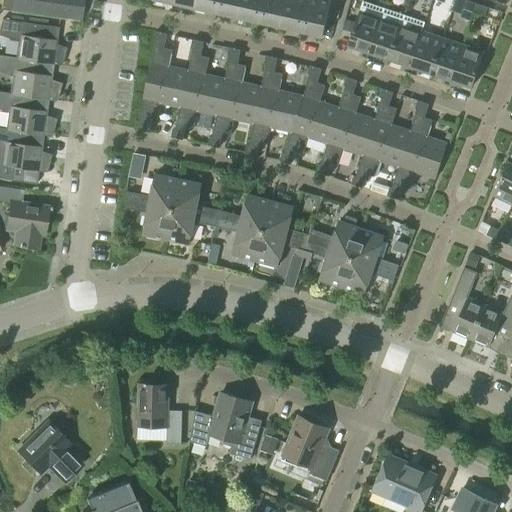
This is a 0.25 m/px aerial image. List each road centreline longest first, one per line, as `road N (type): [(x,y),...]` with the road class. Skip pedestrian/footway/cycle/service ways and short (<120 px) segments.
road 1 (residential): [(94,135),(342,193),(511,260)]
road 2 (residential): [(511,124),(328,61),(112,14)]
road 3 (residential): [(394,357),(240,306),(186,297),(80,298)]
road 4 (residential): [(368,422),(277,389),(174,368)]
road 5 (residential): [(80,298),(94,135)]
road 6 (residential): [(511,485),(368,422)]
road 7 (residential): [(511,409),(394,357)]
road 8 (residential): [(94,135),(112,14)]
